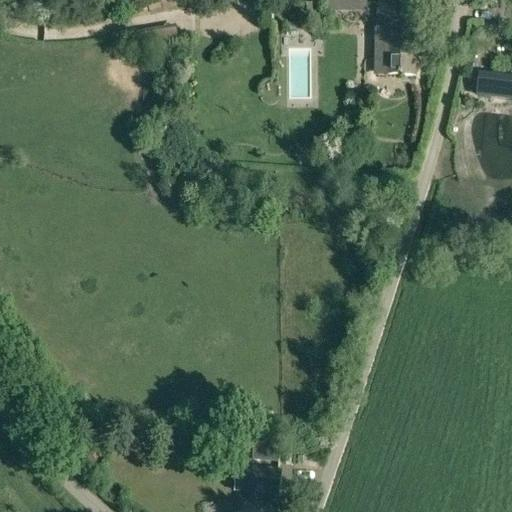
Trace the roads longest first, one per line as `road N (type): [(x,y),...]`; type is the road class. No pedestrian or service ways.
road 1 (unclassified): [(312,511),(429,158),(455,59),(454,0)]
road 2 (unclassified): [(98,511),(28,441),(0,391)]
